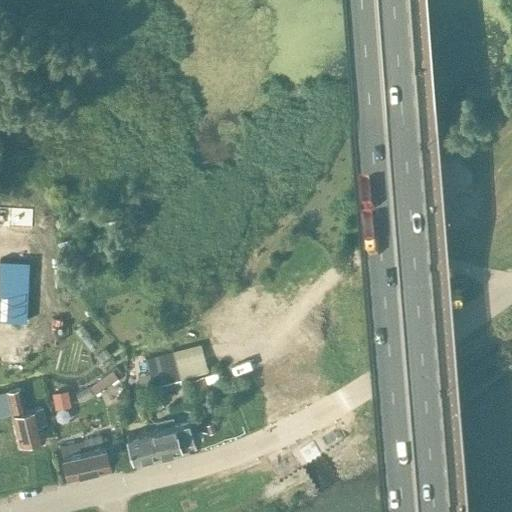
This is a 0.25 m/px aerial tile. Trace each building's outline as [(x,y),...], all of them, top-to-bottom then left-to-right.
[(10,210),(10,224),(33,225),(33,211),(10,210)] [(0,257),(0,319),(28,321),(31,259),(0,257)] [(389,315),(390,319),(416,317),(414,295),(388,297),(389,310),(389,315)] [(144,358),(152,386),(181,379),(173,350),(144,358)] [(90,385),(95,393),(118,377),(112,369),(90,385)] [(76,392),(81,403),(94,397),(89,386),(76,392)] [(9,390),(21,445),(45,439),(41,424),(46,422),(42,406),(26,410),(21,387),(9,390)] [(52,393),(54,408),(70,406),(68,390),(52,393)] [(189,421),(151,430),(158,456),(189,448),(187,443),(194,441),(189,421)] [(128,435),(134,461),(158,456),(151,430),(128,435)] [(63,457),(68,478),(111,468),(106,446),(63,457)] [(451,486),(452,482),(451,478),(448,476),(382,481),(378,484),(377,487),(379,491),(382,493),(448,488),(451,486)]
